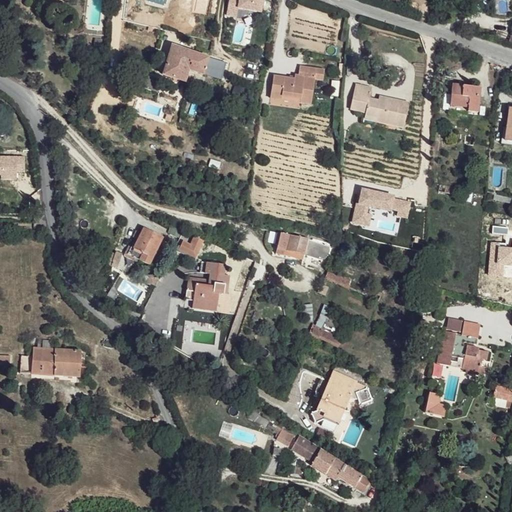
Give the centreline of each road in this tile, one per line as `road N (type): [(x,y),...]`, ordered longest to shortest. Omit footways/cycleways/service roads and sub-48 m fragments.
road 1 (residential): [(0,79),(34,104),(64,274),(141,351),(175,432),(191,511)]
road 2 (residential): [(342,0),(511,57)]
